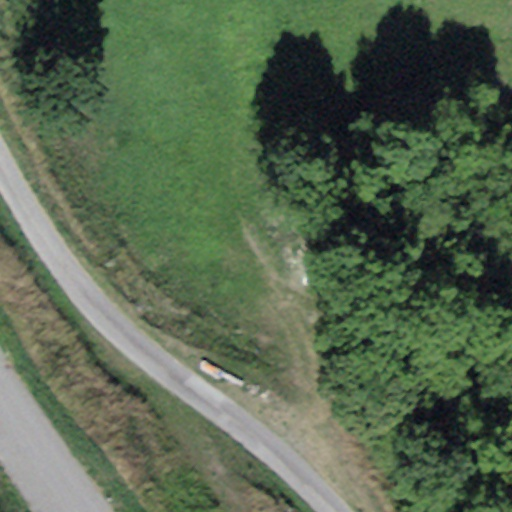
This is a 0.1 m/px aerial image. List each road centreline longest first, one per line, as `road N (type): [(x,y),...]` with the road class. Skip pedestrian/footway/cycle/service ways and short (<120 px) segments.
road 1 (unclassified): [(332,511),(260,439),(94,303),(0,162)]
road 2 (tertiary): [(75,511),(0,404)]
